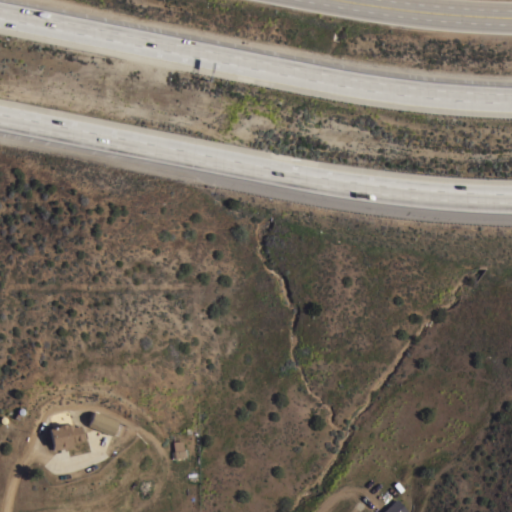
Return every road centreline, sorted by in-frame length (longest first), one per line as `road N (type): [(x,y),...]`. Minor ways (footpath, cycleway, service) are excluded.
road 1 (motorway): [(0,103),(365,175),(511,186)]
road 2 (motorway): [(511,93),(343,75),(0,9)]
road 3 (primary): [(331,0),(511,16)]
road 4 (residential): [(315,511),(368,450),(424,416)]
